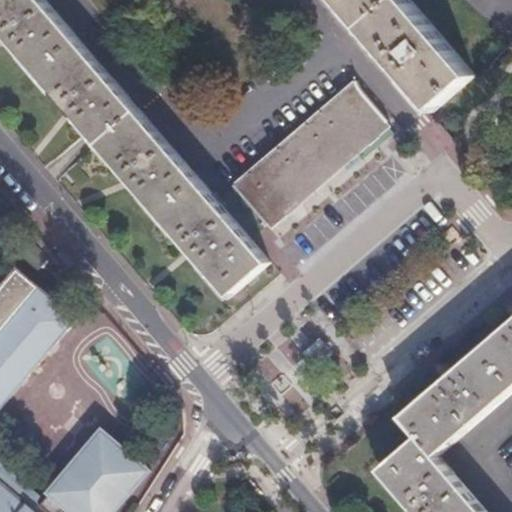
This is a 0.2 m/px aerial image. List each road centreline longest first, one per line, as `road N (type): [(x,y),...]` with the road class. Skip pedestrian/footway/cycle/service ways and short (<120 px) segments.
road 1 (residential): [(511,247),(444,171),(198,382)]
road 2 (residential): [(275,469),(511,258)]
road 3 (residential): [(0,148),(198,382)]
